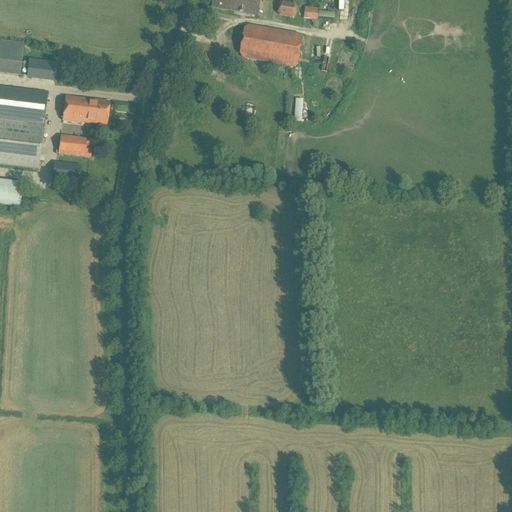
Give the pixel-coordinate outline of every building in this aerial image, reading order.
[(262,0),(213,0),(212,8),(259,17),(262,0)] [(298,8),(296,4),(283,2),(279,4),(277,13),(280,16),(293,19),(297,16),(298,8)] [(320,4),(306,2),(303,25),(317,27),(320,4)] [(302,40),(299,36),(251,27),(246,30),(242,55),(245,60),(294,68),(298,65),(302,40)] [(0,73),(20,76),(24,45),(0,42),(0,73)] [(55,80),(57,65),(29,61),(27,77),(55,80)] [(48,94),(0,87),(0,165),(38,170),(48,94)] [(107,126),(110,103),(65,98),(62,120),(107,126)] [(84,158),(87,140),(60,137),(58,155),(84,158)] [(78,183),(80,167),(55,164),(53,180),(78,183)] [(0,206),(20,209),(23,185),(0,181),(0,206)]
